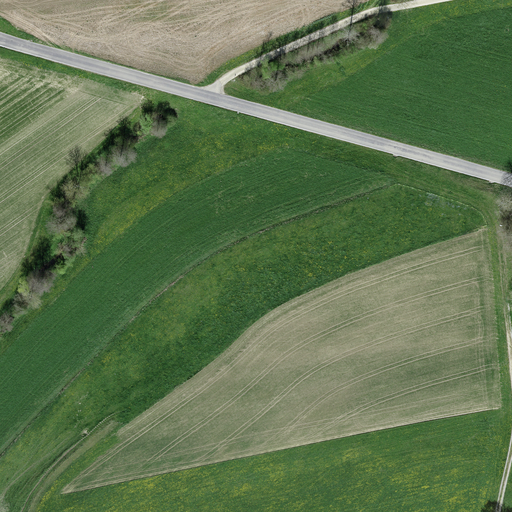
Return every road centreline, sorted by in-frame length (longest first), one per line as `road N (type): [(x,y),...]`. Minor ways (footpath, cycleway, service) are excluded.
road 1 (unclassified): [(511,180),(0,39)]
road 2 (track): [(430,0),(358,16),(194,97)]
road 3 (track): [(511,360),(497,235)]
